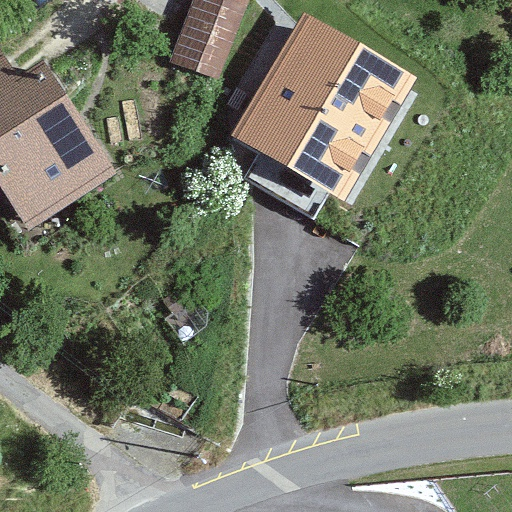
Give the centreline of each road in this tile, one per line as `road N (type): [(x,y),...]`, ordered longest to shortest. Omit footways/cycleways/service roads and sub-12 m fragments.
road 1 (tertiary): [(183,511),(282,470),(511,430)]
road 2 (residential): [(0,377),(144,511)]
